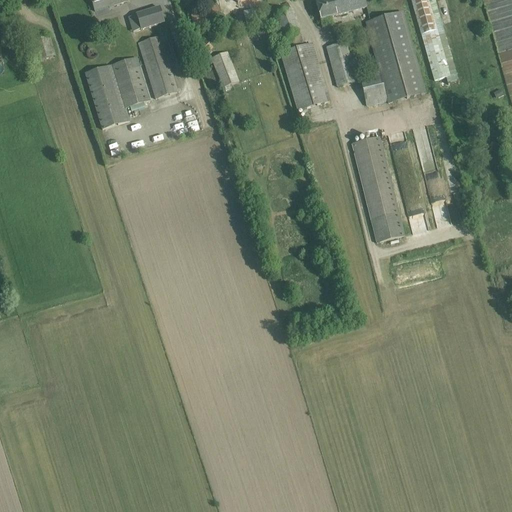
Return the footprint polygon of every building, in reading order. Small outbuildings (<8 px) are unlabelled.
[(364,0),(323,0),(315,2),(320,20),(367,8),(364,0)] [(408,0),(409,1),(411,1),(434,82),(439,80),(441,86),(447,84),(448,86),(459,83),(435,1),(428,2),(427,0),(408,0)] [(288,3),(273,9),(288,49),(304,44),(288,3)] [(219,7),(190,15),(195,32),(224,23),(219,7)] [(160,8),(136,15),(141,31),(165,23),(160,8)] [(255,11),(243,14),(247,26),(259,23),(255,11)] [(378,72),(359,76),(366,108),(387,103),(388,105),(426,95),(403,13),(365,24),(378,72)] [(160,37),(138,44),(156,100),(178,93),(160,37)] [(50,38),(27,45),(33,64),(56,58),(50,38)] [(204,41),(196,49),(206,59),(215,50),(204,41)] [(346,43),(326,49),(337,89),(357,83),(346,43)] [(312,45),(281,54),(298,112),(329,103),(312,45)] [(227,53),(211,59),(223,89),(239,83),(227,53)] [(137,59),(112,66),(126,110),(130,109),(132,113),(146,109),(144,105),(151,103),(137,59)] [(112,66),(84,75),(102,132),(130,123),(126,110),(112,66)] [(438,84),(434,85),(438,100),(442,98),(438,84)] [(501,90),(494,94),(496,99),(504,96),(501,90)] [(369,141),(352,145),(377,244),(404,237),(379,138),(377,139),(376,133),(368,135),(369,141)] [(449,223),(444,213),(436,217),(441,227),(449,223)]
